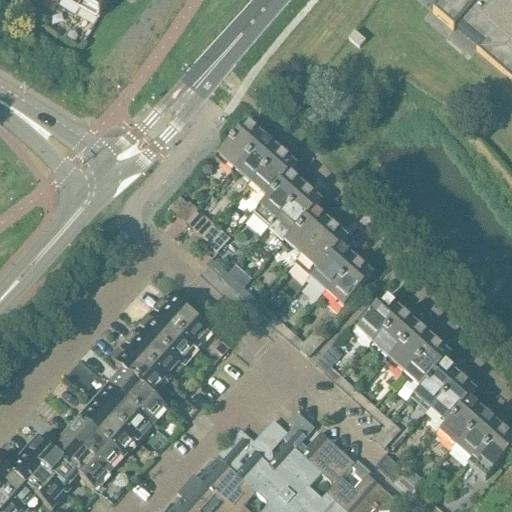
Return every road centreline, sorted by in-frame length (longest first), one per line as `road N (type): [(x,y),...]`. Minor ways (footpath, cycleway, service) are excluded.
road 1 (residential): [(0,420),(155,253)]
road 2 (residential): [(155,253),(131,221),(136,197),(206,124),(181,102)]
road 3 (residential): [(141,511),(274,368)]
road 4 (residential): [(274,368),(155,253)]
road 5 (secondary): [(96,186),(0,302)]
road 6 (secondary): [(181,102),(274,0)]
road 7 (residential): [(373,458),(274,368)]
road 8 (secondary): [(0,104),(78,159),(96,186)]
